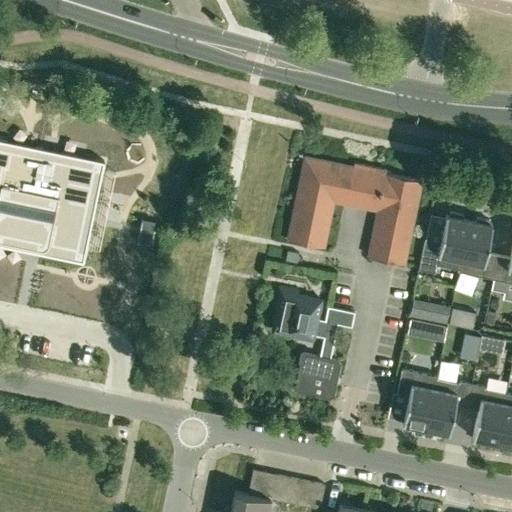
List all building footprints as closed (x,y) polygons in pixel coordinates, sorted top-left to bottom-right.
[(0,137),(0,239),(35,247),(40,248),(40,249),(40,250),(40,251),(41,252),(42,252),(83,261),(104,160),(0,137)] [(304,155),(287,238),(324,246),(334,200),(377,209),(367,255),(404,263),(422,180),(386,172),(386,169),(354,162),(353,165),(304,155)] [(458,270),(469,218),(462,217),(463,213),(450,211),(449,214),(446,213),(440,241),(424,238),(418,268),(434,271),(436,263),(457,267),(457,270),(458,270)] [(493,277),(498,254),(486,251),(492,223),(489,222),(490,219),(476,216),(476,220),(469,218),(458,270),(493,277)] [(155,221),(143,218),(138,242),(150,244),(155,221)] [(493,277),(511,281),(511,243),(509,256),(498,254),(493,277)] [(285,259),(297,261),(299,252),(287,249),(285,259)] [(354,311),(327,305),(324,319),(316,317),(319,302),(317,298),(308,296),(306,293),(303,295),(297,293),(294,289),(282,287),(278,290),(275,302),(278,307),(274,325),(277,330),(290,332),(294,330),(300,331),(303,335),(309,336),(313,334),(323,336),(319,355),(315,354),(314,352),(302,350),(298,352),(297,360),(299,364),(295,386),(298,391),(333,398),(335,388),(332,384),(333,380),(339,381),(341,375),(334,374),(335,370),(339,367),(340,363),(337,358),(330,357),(337,323),(351,325),(354,311)] [(439,303),(436,320),(447,322),(451,306),(439,303)] [(418,335),(422,319),(410,317),(407,333),(418,335)] [(465,332),(460,355),(475,359),(480,335),(465,332)] [(425,426),(436,375),(401,368),(396,391),(408,394),(402,422),(405,422),(405,426),(418,429),(419,425),(425,426)] [(455,403),(466,406),(471,382),(459,380),(459,382),(437,377),(437,375),(436,375),(425,426),(432,428),(431,431),(445,434),(445,431),(449,431),(455,403)] [(488,440),(495,441),(505,392),(484,387),(484,385),(471,382),(466,406),(478,408),(472,436),(475,437),(474,440),(488,443),(488,440)] [(511,393),(505,392),(495,441),(502,442),(501,446),(511,448),(511,393)] [(253,468),(248,492),(260,495),(265,470),(253,468)] [(265,470),(260,495),(271,497),(272,497),(277,472),(265,470)] [(277,472),(272,497),(284,500),(289,475),(277,472)] [(289,475),(284,500),(295,502),(301,477),(289,475)] [(301,477),(295,502),(307,505),(312,480),(301,477)] [(312,480),(307,505),(319,507),(324,482),(312,480)] [(260,495),(248,492),(235,490),(229,511),(267,511),(271,497),(260,495)] [(364,511),(365,507),(339,501),(336,511),(364,511)]
